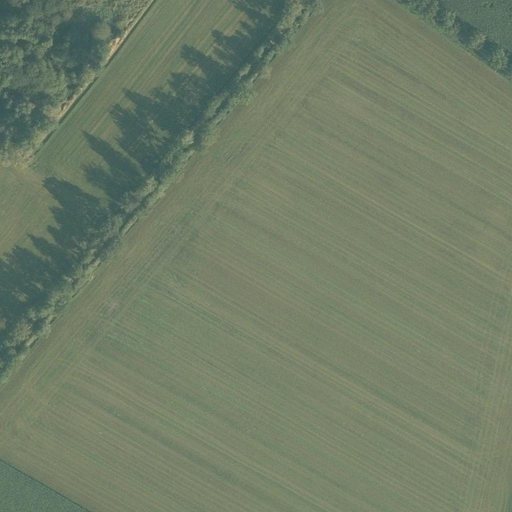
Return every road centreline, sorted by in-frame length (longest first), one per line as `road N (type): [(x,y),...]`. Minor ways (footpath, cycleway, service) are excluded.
road 1 (track): [(304,0),(0,365)]
road 2 (track): [(511,70),(413,0)]
